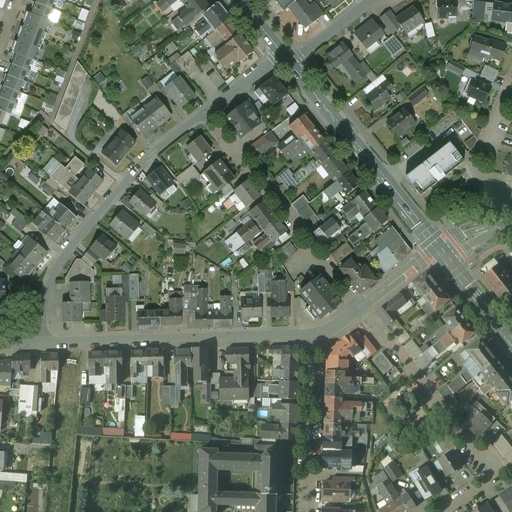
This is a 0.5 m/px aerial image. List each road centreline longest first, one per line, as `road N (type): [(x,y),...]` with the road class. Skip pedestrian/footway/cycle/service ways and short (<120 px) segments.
road 1 (residential): [(205,112),(154,150),(64,252),(47,282),(42,344)]
road 2 (residential): [(360,307),(499,473),(438,511)]
road 3 (residential): [(42,344),(316,337)]
road 4 (residential): [(205,112),(360,307)]
road 5 (secondary): [(286,60),(437,248)]
road 6 (residential): [(308,511),(316,337)]
road 7 (secondary): [(437,248),(511,343)]
